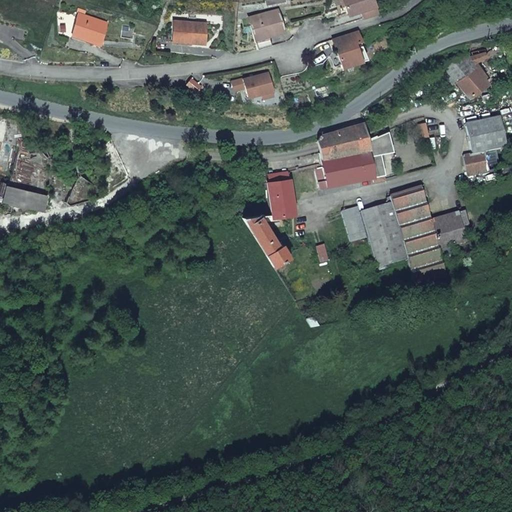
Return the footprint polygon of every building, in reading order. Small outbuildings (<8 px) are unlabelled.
[(371,0),(340,0),(346,14),(359,9),(362,19),(377,14),(371,0)] [(277,10),(247,18),(256,50),(270,46),(268,36),(283,32),(277,10)] [(106,24),(77,14),(71,32),(80,35),(78,41),(84,43),(85,40),(94,43),(99,45),(106,24)] [(206,24),(172,21),(171,42),(204,45),(206,24)] [(340,68),(359,62),(353,43),(359,41),(356,31),(336,38),(339,47),(334,49),(340,68)] [(70,36),(70,38),(78,41),(80,35),(71,32),(70,36)] [(365,60),(359,41),(353,43),(359,62),(365,60)] [(467,54),(435,65),(451,85),(455,82),(467,98),(487,84),(472,64),(485,58),(484,53),(468,58),(467,54)] [(267,73),(242,79),(246,98),(260,94),(271,91),(267,73)] [(271,91),(260,94),(261,100),(273,97),(271,91)] [(0,142),(19,147),(25,123),(0,116),(0,142)] [(498,118),(464,125),(471,155),(495,150),(505,147),(498,118)] [(318,135),(316,140),(316,142),(362,129),(362,126),(361,122),(318,135)] [(73,143),(77,128),(66,125),(65,142),(73,143)] [(422,141),(428,140),(426,128),(419,129),(422,141)] [(316,142),(317,144),(319,154),(365,141),(362,129),(316,142)] [(319,154),(321,164),(317,165),(321,186),(325,186),(326,187),(372,177),(373,182),(384,180),(383,176),(384,175),(379,150),(367,153),(365,141),(319,154)] [(471,155),(463,157),(465,168),(497,161),(495,150),(471,155)] [(73,157),(64,157),(64,168),(75,168),(73,157)] [(501,167),(498,161),(467,168),(468,176),(501,167)] [(319,188),(326,187),(325,186),(321,186),(317,165),(314,166),(319,188)] [(291,204),(287,171),(265,175),(267,200),(268,207),(291,204)] [(3,204),(41,214),(45,196),(8,187),(3,204)] [(446,279),(442,265),(438,251),(429,221),(425,206),(420,189),(389,198),(390,203),(403,246),(407,259),(416,288),(446,279)] [(376,268),(400,262),(396,248),(403,246),(390,203),(387,204),(360,212),(376,268)] [(292,215),(291,205),(269,207),(270,217),(292,215)] [(342,212),(343,217),(359,212),(357,207),(342,212)] [(343,217),(350,243),(366,238),(359,212),(343,217)] [(429,221),(438,251),(466,243),(465,240),(472,238),(464,213),(458,215),(458,214),(429,221)] [(258,217),(243,221),(272,268),(288,258),(281,247),(278,248),(258,217)] [(320,262),(327,260),(322,245),(315,247),(320,262)] [(400,262),(407,259),(403,246),(396,248),(400,262)]
